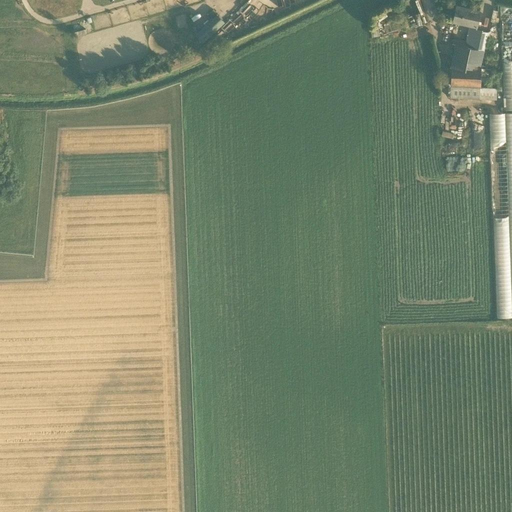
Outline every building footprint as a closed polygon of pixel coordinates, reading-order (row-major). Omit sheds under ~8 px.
[(476,27),(480,11),(456,6),(453,22),(476,27)] [(511,8),(500,8),(503,112),(489,112),(490,164),(506,164),(505,123),(511,122),(511,8)] [(212,17),(195,32),(203,41),(225,21),(216,12),(212,17)] [(383,24),(385,32),(405,26),(403,19),(383,24)] [(480,62),(487,31),(476,29),(472,48),(454,44),(451,60),(450,85),(449,98),(496,99),(496,88),(479,87),(480,62)]
